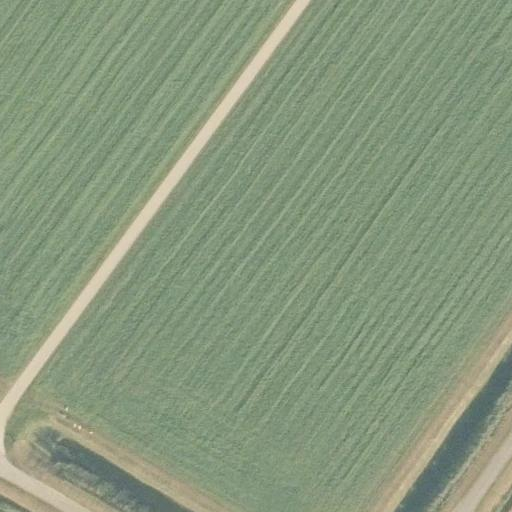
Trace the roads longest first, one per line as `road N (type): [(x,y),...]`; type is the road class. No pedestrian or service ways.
road 1 (unclassified): [(511,445),(464,511),(80,511),(0,464)]
road 2 (unknown): [(304,0),(0,410)]
